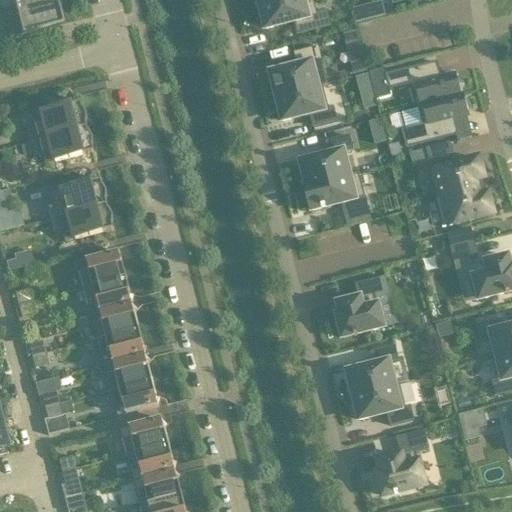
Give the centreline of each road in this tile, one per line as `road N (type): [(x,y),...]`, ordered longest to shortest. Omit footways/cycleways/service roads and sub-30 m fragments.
road 1 (residential): [(219,0),(349,511)]
road 2 (residential): [(241,511),(121,51)]
road 3 (residential): [(47,469),(0,290)]
road 4 (residential): [(477,0),(511,153)]
road 5 (residential): [(0,83),(121,51)]
